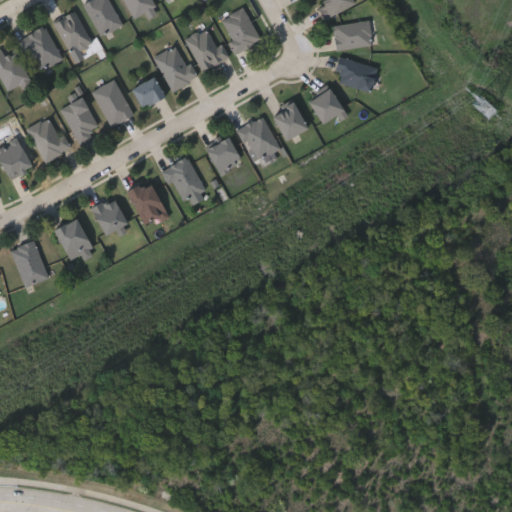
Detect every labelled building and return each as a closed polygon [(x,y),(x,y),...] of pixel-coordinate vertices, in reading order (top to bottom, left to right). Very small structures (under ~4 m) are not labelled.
[(108,0),(121,24),(100,35),(83,2),(86,0),(108,0)] [(126,14),(123,0),(147,0),(149,11),(126,14)] [(324,0),(351,0),(353,2),(323,19),(317,7),(326,2),(324,0)] [(260,38),(236,52),(218,20),(242,6),(260,38)] [(71,53),(53,22),(73,10),(92,40),(71,53)] [(335,48),(332,24),(368,20),(371,45),(335,48)] [(227,55),(204,70),(183,39),(206,23),(227,55)] [(62,57),(37,71),(19,39),(44,25),(62,57)] [(171,90),(153,56),(177,43),(195,77),(171,90)] [(5,56),(14,51),(32,84),(22,89),(19,84),(7,91),(0,78),(0,47),(1,47),(5,56)] [(338,81),(340,72),(333,70),(337,55),(376,66),(369,90),(338,81)] [(130,87),(152,75),(163,94),(141,107),(130,87)] [(107,125),(92,89),(116,79),(131,115),(107,125)] [(307,100),(329,87),(343,110),(321,123),(307,100)] [(58,109),(80,96),(100,128),(78,141),(58,109)] [(306,126),(285,138),(271,113),(292,101),(306,126)] [(43,161),(26,126),(51,114),(69,148),(43,161)] [(238,126),(263,115),(278,148),(254,159),(238,126)] [(219,174),(205,147),(228,136),(241,163),(219,174)] [(0,160),(0,144),(18,138),(30,169),(6,177),(0,160)] [(180,201),(162,169),(186,155),(204,188),(180,201)] [(141,226),(127,188),(150,179),(165,217),(141,226)] [(100,233),(92,205),(115,198),(124,226),(100,233)] [(91,248),(68,259),(53,229),(75,217),(91,248)] [(24,286),(9,248),(33,239),(47,277),(24,286)]
